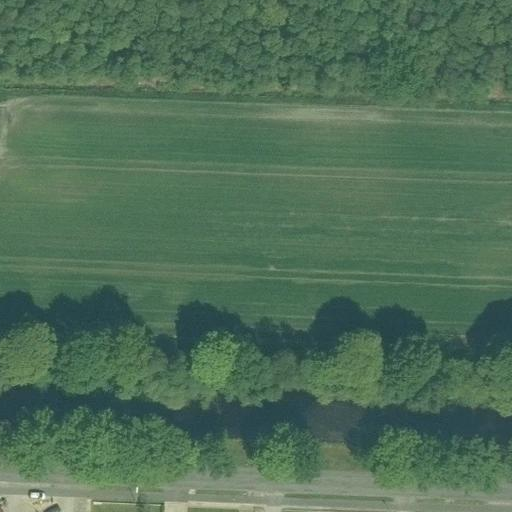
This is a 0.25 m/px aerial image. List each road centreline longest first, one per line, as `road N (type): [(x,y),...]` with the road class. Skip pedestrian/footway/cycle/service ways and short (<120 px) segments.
road 1 (tertiary): [(0,473),(511,495)]
road 2 (track): [(0,338),(511,358)]
